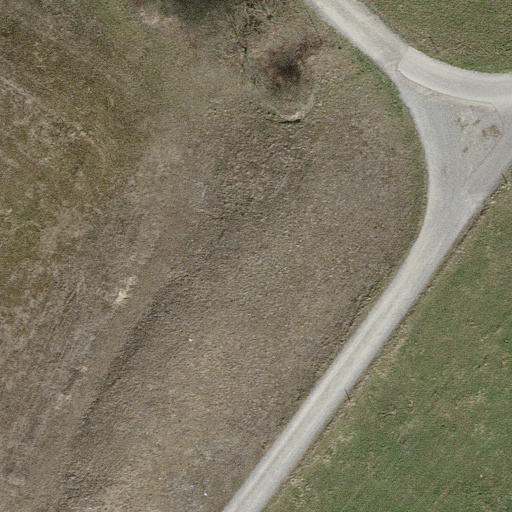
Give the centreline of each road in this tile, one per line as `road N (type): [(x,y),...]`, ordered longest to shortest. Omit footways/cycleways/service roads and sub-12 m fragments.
road 1 (track): [(241,511),(443,234)]
road 2 (track): [(327,0),(390,54),(415,95),(436,148),(443,234)]
road 3 (track): [(390,54),(451,82),(511,88)]
